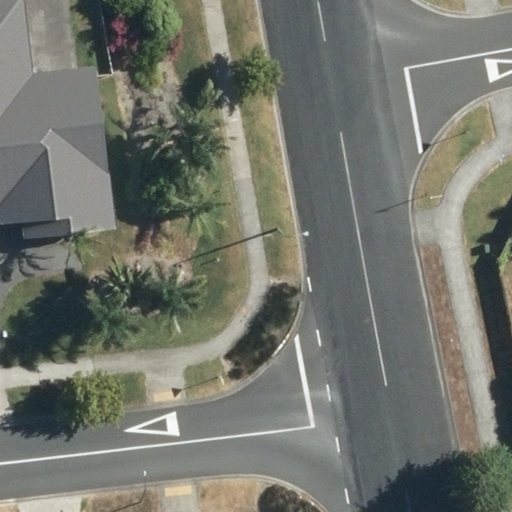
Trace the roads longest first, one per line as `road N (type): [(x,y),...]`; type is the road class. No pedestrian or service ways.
road 1 (residential): [(0,466),(394,419)]
road 2 (tertiary): [(334,83),(394,419)]
road 3 (residential): [(511,50),(334,83)]
